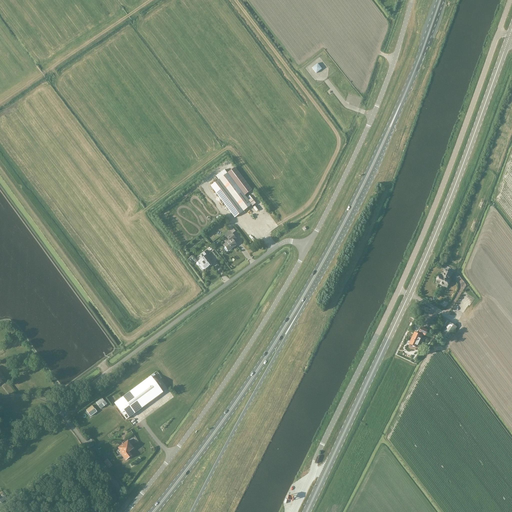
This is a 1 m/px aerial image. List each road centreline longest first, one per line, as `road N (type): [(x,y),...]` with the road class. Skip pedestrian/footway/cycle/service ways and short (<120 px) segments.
road 1 (unclassified): [(293,511),(426,224),(497,32)]
road 2 (primary): [(306,511),(444,211),(508,36)]
road 3 (primary): [(392,119),(291,310),(149,511)]
road 4 (unclassified): [(0,452),(281,242),(307,246)]
road 5 (unclassified): [(307,246),(217,393),(126,511)]
road 6 (unclassified): [(411,0),(372,115),(307,246)]
road 7 (primary): [(155,511),(295,312)]
road 8 (primary): [(192,511),(295,312)]
road 9 (primary): [(295,312),(392,119)]
road 10 (primary): [(392,119),(439,0)]
